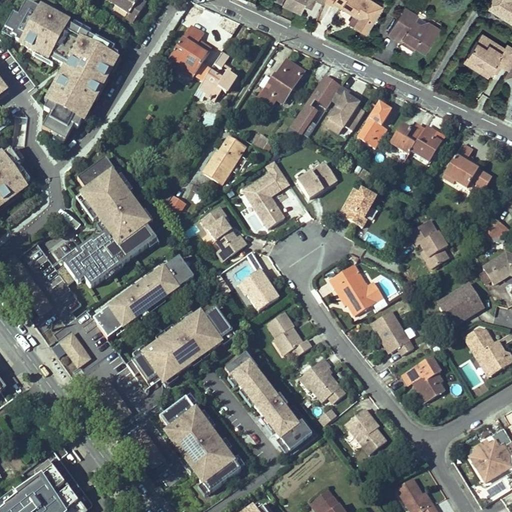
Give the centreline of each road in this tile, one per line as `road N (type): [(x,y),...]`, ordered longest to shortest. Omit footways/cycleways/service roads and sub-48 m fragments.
road 1 (residential): [(212,0),(511,137)]
road 2 (unknown): [(50,206),(69,229),(34,269),(141,416)]
road 3 (residential): [(319,242),(289,271),(424,448)]
road 4 (primary): [(0,327),(137,511)]
road 5 (residential): [(52,174),(95,133),(172,16)]
road 6 (residential): [(52,174),(36,153),(36,115),(0,57)]
